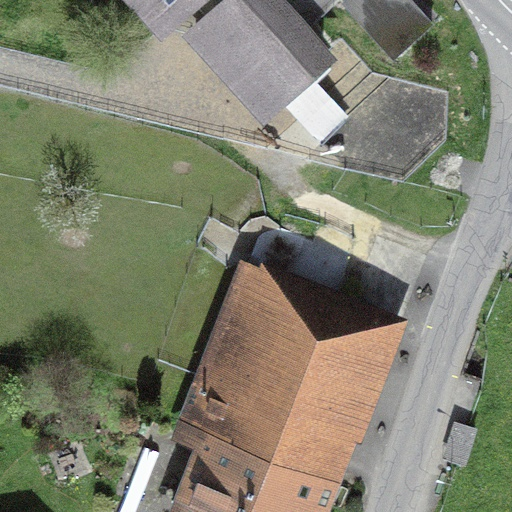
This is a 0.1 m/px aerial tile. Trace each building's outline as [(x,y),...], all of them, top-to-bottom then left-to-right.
[(196,0),(127,0),(159,35),(196,0)] [(337,58),(282,0),(226,0),(185,39),(265,124),(337,58)] [(430,25),(409,0),(347,0),(346,1),(393,57),(430,25)] [(290,511),(352,356),(235,310),(184,440),(213,452),(188,511),(290,511)] [(477,430),(454,423),(442,458),(465,465),(477,430)]
